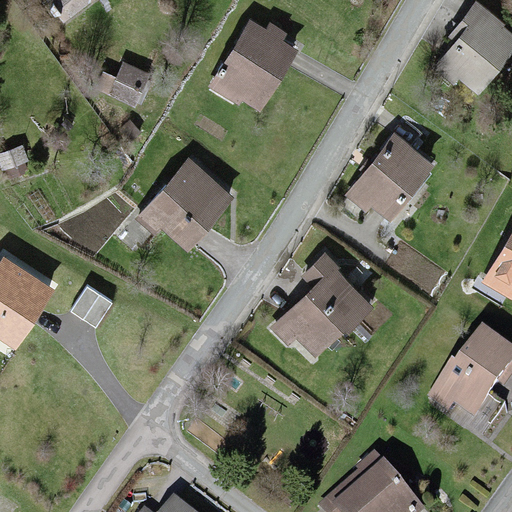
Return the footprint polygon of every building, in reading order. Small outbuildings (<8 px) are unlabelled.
[(50,0),(68,26),(108,0),(50,0)] [(511,27),(481,7),(441,67),(486,96),(511,56),(511,27)] [(252,25),(213,87),(259,115),(298,52),(252,25)] [(396,139),(356,190),(392,218),(432,167),(396,139)] [(192,164),(143,216),(182,252),(231,200),(192,164)] [(511,236),(482,282),(511,301),(511,236)] [(3,256),(0,261),(0,339),(14,349),(54,291),(3,256)] [(337,273),(275,336),(315,375),(377,312),(337,273)] [(113,305),(86,287),(71,309),(98,327),(113,305)] [(511,361),(486,340),(437,399),(476,432),(511,389),(511,361)] [(421,511),(389,470),(339,508),(342,511),(421,511)] [(181,511),(164,499),(154,511),(181,511)]
